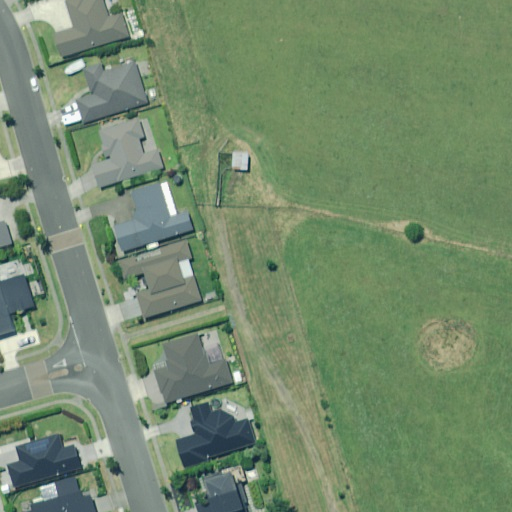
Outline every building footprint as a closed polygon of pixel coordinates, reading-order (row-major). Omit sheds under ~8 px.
[(69,0),(77,25),(58,31),(65,55),(133,35),(125,9),(111,14),(107,0),(69,0)] [(78,97),(86,121),(149,102),(136,59),(106,68),(103,60),(86,65),(94,92),(78,97)] [(142,116),(100,128),(109,158),(95,162),(101,185),(166,166),(161,147),(147,151),(143,137),(148,135),(142,116)] [(256,154),(239,153),(239,170),(255,170),(256,154)] [(118,223),(125,249),(199,227),(193,207),(174,213),(165,180),(134,189),(140,209),(136,210),(138,217),(118,223)] [(0,246),(15,242),(8,218),(0,220),(0,246)] [(138,253),(121,258),(127,277),(148,271),(154,288),(140,292),(148,315),(203,298),(190,258),(195,257),(189,238),(162,246),(164,252),(140,259),(138,253)] [(0,270),(0,334),(17,329),(12,312),(38,304),(28,271),(3,279),(0,270)] [(157,369),(166,402),(234,382),(227,356),(210,361),(201,331),(163,342),(170,365),(157,369)] [(187,465),(259,442),(251,416),(239,420),(237,415),(223,407),(214,410),(211,400),(192,406),(200,432),(179,439),(187,465)] [(10,463),(16,486),(84,466),(77,443),(66,446),(62,432),(17,445),(22,460),(10,463)] [(249,511),(236,469),(208,477),(214,497),(200,501),(203,511),(249,511)] [(24,511),(99,511),(94,493),(86,495),(80,474),(57,481),(61,495),(33,503),(35,509),(24,511)]
